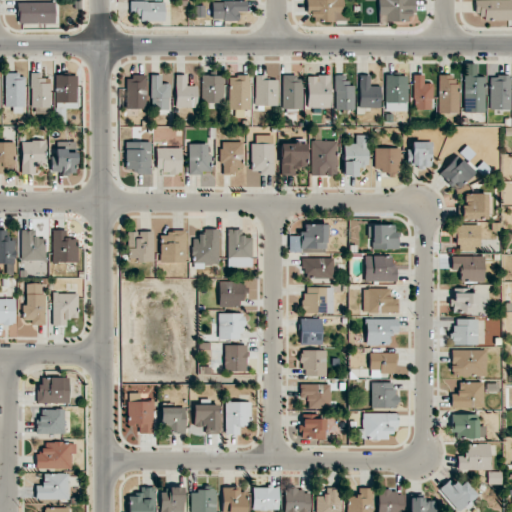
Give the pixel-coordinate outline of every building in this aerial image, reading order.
[(246,0),(211,1),(212,20),(239,19),(238,12),(247,11),(246,0)] [(344,0),(305,0),(306,14),(314,14),(314,21),(345,21),(344,0)] [(378,0),(378,21),(407,21),(407,13),(415,13),(414,0),(378,0)] [(511,17),(511,0),(474,0),(474,20),(511,18),(511,17)] [(164,21),(163,1),(130,2),(130,22),(164,21)] [(54,2),(17,2),(17,23),(54,23),(54,2)] [(463,112),(484,112),(485,76),(476,76),(476,64),(464,63),(463,112)] [(49,107),(49,83),(43,83),(43,72),(30,72),(30,107),(49,107)] [(4,106),(12,107),(12,113),(23,113),(24,74),(4,73),(4,106)] [(150,110),(169,109),(169,84),(161,84),(161,74),(150,75),(150,110)] [(196,107),(197,86),(186,85),(186,75),(176,74),(174,107),(196,107)] [(423,74),(412,75),(413,109),(432,109),(432,83),(424,83),(423,74)] [(438,113),(457,112),(457,74),(438,75),(438,113)] [(77,108),(76,75),(55,75),(56,123),(65,123),(65,108),(77,108)] [(146,75),(126,75),(125,108),(145,109),(146,75)] [(223,75),(201,75),(201,102),(222,103),(223,75)] [(249,110),(250,75),(229,75),(228,109),(249,110)] [(254,105),(276,106),(277,80),(266,79),(267,75),(255,75),(254,105)] [(281,109),(302,109),(302,76),(282,75),(281,109)] [(307,108),(330,107),(329,75),(306,75),(307,108)] [(335,109),(354,109),(353,83),(345,83),(345,75),(334,75),(335,109)] [(380,107),(379,86),(370,86),(369,75),(358,75),(359,108),(380,107)] [(407,75),(384,75),(385,111),(408,111),(407,75)] [(510,109),(510,76),(489,76),(490,109),(510,109)] [(272,135),(255,135),(255,143),(251,143),(251,173),(273,173),(272,135)] [(343,175),(357,176),(357,167),(367,167),(368,135),(355,135),(355,144),(343,143),(343,175)] [(34,174),(35,166),(45,166),(46,141),(21,140),(20,173),(34,174)] [(336,141),(311,140),(310,175),(336,175),(336,141)] [(0,173),(4,174),(4,165),(14,165),(14,142),(0,141),(0,173)] [(76,142),(53,141),(52,173),(75,173),(76,142)] [(151,142),(125,141),(124,172),(150,173),(151,142)] [(241,172),(242,142),(221,141),(220,172),(241,172)] [(408,166),(431,167),(431,142),(408,141),(408,166)] [(306,166),(305,142),(280,143),(281,175),(295,175),(295,166),(306,166)] [(209,143),(188,144),(188,174),(209,174),(209,143)] [(474,153),(466,145),(439,173),(457,190),(476,169),(467,161),(474,153)] [(181,148),(156,147),(155,172),(181,172),(181,148)] [(399,148),(374,147),(374,171),(399,172),(399,148)] [(486,193),(464,194),(465,205),(460,205),(460,219),(486,219),(486,193)] [(301,249),(328,249),(328,224),(301,224),(301,249)] [(396,224),(369,225),(369,249),(396,249),(396,224)] [(478,250),(478,225),(456,225),(455,250),(478,250)] [(0,263),(9,264),(9,274),(13,274),(14,240),(7,240),(7,230),(0,229),(0,263)] [(66,229),(51,230),(52,262),(77,262),(76,238),(66,238),(66,229)] [(251,236),(240,237),(240,229),(227,229),(227,267),(251,266),(251,236)] [(20,230),(20,260),(44,260),(45,238),(36,238),(36,230),(20,230)] [(217,266),(218,230),(198,230),(198,239),(192,239),(191,266),(217,266)] [(128,262),(153,261),(152,231),(127,232),(128,262)] [(185,262),(186,232),(160,231),(159,261),(185,262)] [(363,281),(394,281),(394,256),(363,255),(363,281)] [(459,281),(482,282),(483,256),(451,255),(450,270),(460,271),(459,281)] [(333,278),(333,258),(301,258),(302,278),(333,278)] [(44,325),(45,293),(41,293),(41,283),(25,283),(23,320),(31,320),(30,325),(44,325)] [(333,313),(333,287),(303,287),(303,313),(333,313)] [(389,288),(362,288),(362,313),(398,313),(398,299),(389,299),(389,288)] [(476,312),(476,293),(468,293),(468,288),(451,288),(452,313),(476,312)] [(51,325),(67,325),(67,318),(77,318),(77,293),(52,293),(51,325)] [(15,299),(0,298),(0,322),(14,323),(15,299)] [(242,313),(217,313),(218,339),(242,338),(242,313)] [(321,318),(299,319),(299,345),(322,344),(321,318)] [(398,333),(397,318),(365,320),(366,345),(389,343),(388,333),(398,333)] [(451,345),(478,344),(477,319),(454,319),(454,332),(451,333),(451,345)] [(246,345),(224,345),(224,371),(245,371),(246,345)] [(486,376),(486,350),(451,349),(451,376),(486,376)] [(325,375),(326,350),(300,350),(299,368),(304,368),(304,375),(325,375)] [(395,352),(368,353),(369,369),(379,369),(379,373),(395,372),(395,352)] [(68,403),(68,377),(37,377),(37,403),(68,403)] [(370,408),(395,408),(395,382),(370,382),(370,408)] [(483,407),(483,382),(458,382),(458,392),(450,392),(451,408),(483,407)] [(329,384),(299,384),(299,397),(307,397),(307,408),(330,408),(329,384)] [(152,433),(151,393),(127,393),(127,426),(138,426),(138,434),(152,433)] [(250,402),(225,401),(224,434),(240,434),(240,426),(250,426),(250,402)] [(218,404),(193,405),(193,427),(204,426),(204,434),(218,433),(218,404)] [(184,431),(184,407),(160,407),(159,431),(184,431)] [(35,433),(63,434),(64,409),(41,409),(41,416),(35,416),(35,433)] [(397,413),(362,413),(362,429),(358,429),(358,439),(390,439),(390,426),(397,426),(397,413)] [(484,426),(477,426),(476,413),(450,414),(451,437),(485,436),(484,426)] [(325,439),(325,419),(301,418),(301,438),(325,439)] [(72,442),(45,442),(45,448),(36,448),(36,468),(72,468),(72,442)] [(489,443),(465,444),(465,454),(456,455),(457,470),(489,469),(489,443)] [(68,499),(67,473),(42,474),(42,485),(34,485),(35,499),(68,499)] [(457,487),(450,478),(438,489),(458,511),(476,495),(464,481),(457,487)] [(252,509),(278,510),(278,487),(252,486),(252,509)] [(154,511),(154,487),(136,487),(136,495),(127,495),(127,511),(154,511)] [(160,493),(160,511),(182,511),(183,487),(169,487),(169,493),(160,493)] [(339,511),(339,487),(324,488),(324,496),(315,496),(315,511),(339,511)] [(347,495),(346,511),(371,511),(372,488),(356,487),(356,496),(347,495)] [(190,489),(190,511),(215,511),(215,488),(190,489)] [(221,488),(221,511),(245,511),(246,488),(221,488)] [(308,511),(309,489),(284,489),(283,511),(308,511)] [(402,511),(403,492),(378,491),(377,511),(402,511)] [(434,511),(434,501),(424,501),(424,497),(409,497),(408,511),(434,511)]
